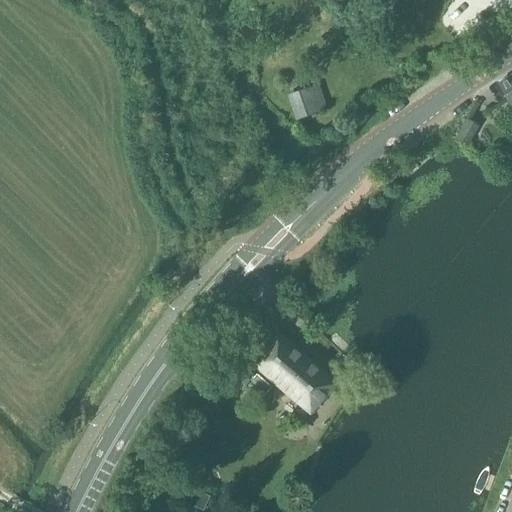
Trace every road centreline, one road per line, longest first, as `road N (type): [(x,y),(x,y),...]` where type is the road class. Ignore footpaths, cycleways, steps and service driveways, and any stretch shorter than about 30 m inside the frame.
road 1 (secondary): [(78,511),(151,381),(263,250)]
road 2 (secondary): [(371,149),(511,53)]
road 3 (secondary): [(371,149),(263,250)]
